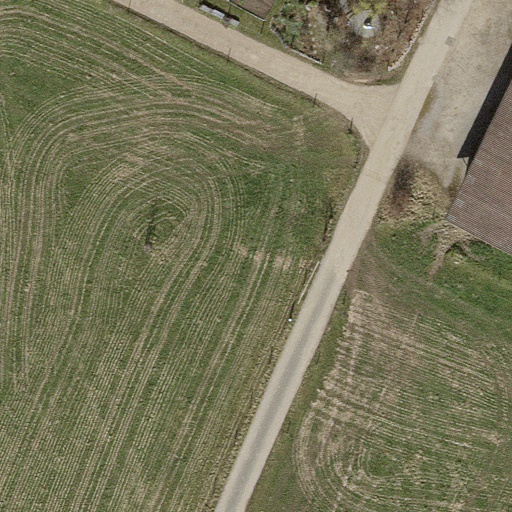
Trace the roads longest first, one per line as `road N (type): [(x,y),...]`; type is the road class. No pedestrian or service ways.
road 1 (track): [(232,511),(399,123)]
road 2 (track): [(399,123),(144,0)]
